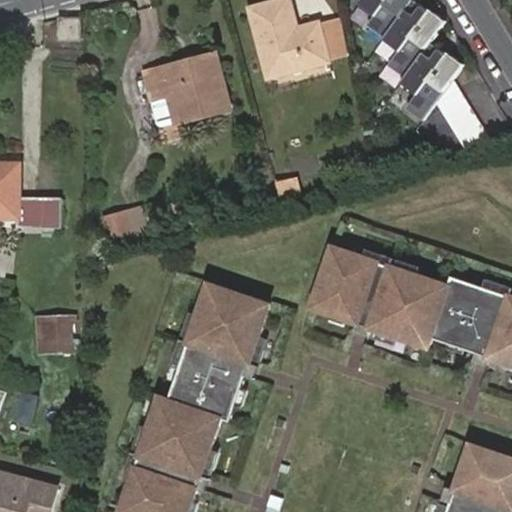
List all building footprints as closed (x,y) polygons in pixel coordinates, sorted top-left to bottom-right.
[(365,0),(363,4),(377,14),(369,26),(405,51),(394,66),(410,77),(406,84),(421,95),(411,109),(426,120),(464,66),(433,45),(449,22),(417,0),(365,0)] [(300,42),(298,33),(291,2),(253,12),(271,80),(290,75),(289,70),(305,65),(306,71),(330,65),(323,36),(300,42)] [(66,19),(65,40),(85,40),(85,19),(66,19)] [(321,27),(298,33),(300,42),(323,36),(321,27)] [(376,52),(391,63),(401,50),(386,39),(376,52)] [(192,71),(222,64),(221,58),(190,64),(192,71)] [(171,71),(149,76),(155,102),(173,99),(177,98),(184,125),(235,113),(222,64),(192,71),(190,64),(171,69),(171,71)] [(290,75),(306,71),(305,65),(289,70),(290,75)] [(173,99),(179,126),(184,125),(177,98),(173,99)] [(48,230),(47,201),(23,200),(22,167),(0,166),(0,219),(22,219),(21,229),(48,230)] [(279,183),(284,201),(301,197),(296,178),(279,183)] [(106,215),(114,245),(138,239),(130,209),(106,215)] [(511,361),(511,293),(509,292),(508,296),(496,292),(497,288),(483,284),(482,288),(466,282),(468,279),(451,273),(449,283),(390,264),(388,267),(377,263),(378,259),(364,255),(363,259),(346,253),(348,250),(333,245),(313,306),(328,311),(330,308),(345,313),(345,316),(359,321),(368,293),(354,289),(356,283),(408,301),(407,306),(379,297),(370,325),(429,344),(432,335),(448,340),(449,336),(465,342),(463,345),(478,350),(487,322),(473,318),(475,312),(511,323),(511,330),(498,326),(489,354),(511,361)] [(256,364),(275,305),(214,285),(195,344),(198,346),(194,357),(191,356),(187,370),(190,371),(185,387),(181,386),(176,402),(167,399),(147,457),(151,459),(147,470),(143,469),(139,483),(142,485),(137,501),(133,499),(129,511),(193,511),(197,502),(200,502),(204,489),(177,480),(173,493),(167,491),(184,439),(190,441),(181,468),(208,477),(228,419),(237,421),(242,405),(239,405),(244,388),(248,390),(252,376),(225,367),(221,380),(215,378),(232,325),(238,327),(229,355),(256,364)] [(39,352),(79,352),(79,313),(39,313),(39,352)] [(511,511),(511,457),(475,446),(469,462),(473,463),(468,479),(464,477),(460,492),(487,501),(491,487),(497,489),(489,511),(482,511),(455,503),(452,511),(511,511)] [(58,511),(66,485),(0,468),(0,511),(58,511)]
